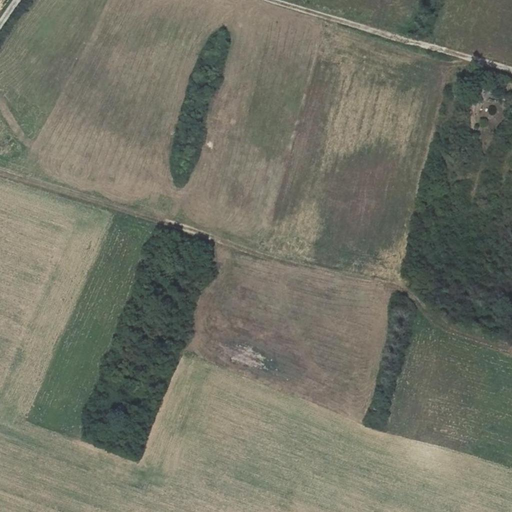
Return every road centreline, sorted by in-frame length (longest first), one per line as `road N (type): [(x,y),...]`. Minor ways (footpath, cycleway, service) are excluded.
road 1 (track): [(0,160),(403,283),(456,326),(511,346)]
road 2 (track): [(511,68),(275,0)]
